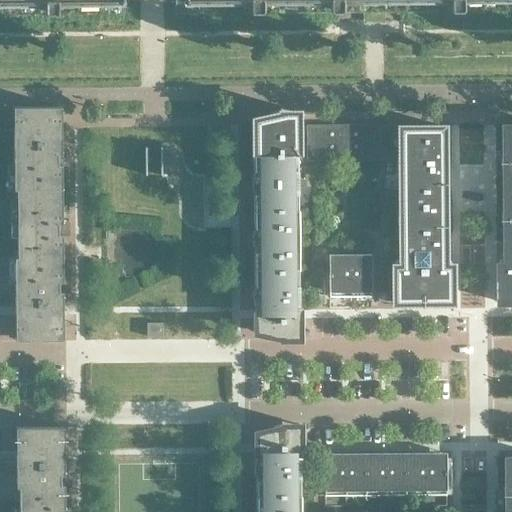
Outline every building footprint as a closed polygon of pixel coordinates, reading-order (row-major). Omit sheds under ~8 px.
[(0,15),(129,14),(129,1),(128,0),(120,0),(121,1),(0,1),(0,15)] [(511,0),(221,0),(183,0),(182,0),(174,0),(174,14),(511,11),(511,0)] [(61,153),(61,129),(61,106),(12,107),(13,131),(13,177),(61,177),(61,165),(66,165),(66,164),(65,164),(65,153),(61,153)] [(298,233),(297,154),(297,111),(273,111),(272,111),(271,112),(270,114),(269,115),(269,114),(252,118),(252,125),(253,170),(254,170),(254,171),(252,173),(252,174),(251,176),(251,177),(251,179),(250,181),(251,185),(251,187),(252,189),(252,190),(254,192),(254,193),(253,193),(253,227),(253,228),(252,231),(251,233),(298,233)] [(511,221),(511,125),(502,126),(502,150),(507,150),(507,151),(511,151),(511,159),(507,159),(507,173),(503,173),(503,207),(503,208),(502,210),(501,212),(500,214),(500,217),(500,219),(500,222),(511,221)] [(438,190),(438,169),(442,169),(442,151),(443,151),(443,126),(398,127),(399,222),(443,222),(443,190),(438,190)] [(376,153),(376,127),(308,127),(309,154),(376,153)] [(161,175),(161,147),(144,147),(144,175),(161,175)] [(61,223),(61,177),(13,177),(13,190),(16,190),(17,257),(62,257),(62,235),(65,235),(65,224),(67,224),(67,223),(61,223)] [(511,221),(500,222),(500,224),(501,226),(502,228),(503,230),(503,249),(503,258),(500,258),(500,259),(499,259),(498,260),(498,261),(497,262),(497,264),(496,264),(497,302),(511,301),(511,221)] [(450,264),(449,262),(449,261),(448,260),(447,259),(446,259),(444,259),(444,249),(443,222),(399,222),(399,265),(392,265),(393,303),(410,303),(411,303),(414,304),(416,305),(419,305),(422,306),(425,305),(427,305),(430,304),(432,302),(433,302),(451,302),(451,264),(450,264)] [(298,338),(298,233),(251,233),(250,235),(250,237),(250,239),(250,242),(251,244),(251,246),(252,248),(253,250),(253,251),(254,285),(253,286),(252,288),(251,291),(251,294),(251,295),(250,298),(251,300),(252,302),(252,303),(253,305),(255,308),(254,308),(254,332),(271,335),(272,336),(272,337),(273,338),(275,338),(298,338)] [(350,297),(349,255),(329,255),(329,297),(350,297)] [(370,297),(370,265),(370,255),(349,255),(350,297),(370,297)] [(62,339),(62,293),(66,292),(66,280),(62,280),(62,257),(17,257),(14,257),(14,263),(14,298),(14,340),(62,339)] [(0,298),(14,298),(14,263),(0,262),(0,298)] [(379,301),(380,301),(381,302),(383,302),(384,302),(385,301),(386,300),(387,298),(387,297),(387,295),(386,294),(386,293),(385,293),(384,292),(383,292),(382,292),(380,292),(379,293),(378,294),(378,295),(377,296),(377,297),(377,298),(377,299),(378,300),(379,301)] [(162,336),(162,323),(146,323),(147,337),(154,336),(162,336)] [(300,511),(300,459),(299,424),(276,424),(274,425),(273,426),(272,427),(272,428),(272,429),(272,428),(255,431),(255,455),(256,456),(254,458),(254,460),(253,462),(253,463),(253,464),(252,465),(252,467),(252,468),(252,470),(253,473),(254,476),(255,478),(255,511),(300,511)] [(64,508),(63,485),(67,485),(67,473),(63,473),(63,426),(15,427),(15,462),(18,462),(18,500),(18,511),(67,511),(67,508),(64,508)] [(341,495),(340,459),(340,453),(324,453),(324,459),(318,459),(319,496),(341,495)] [(363,495),(362,459),(362,453),(340,453),(340,459),(341,495),(363,495)] [(385,495),(385,458),(385,453),(362,453),(362,459),(363,495),(385,495)] [(407,495),(407,458),(407,453),(385,453),(385,458),(385,495),(407,495)] [(429,495),(429,458),(429,453),(407,453),(407,458),(407,495),(429,495)] [(451,495),(451,458),(445,458),(445,453),(429,453),(429,458),(429,495),(451,495)] [(0,499),(18,500),(18,462),(15,462),(0,461),(0,499)]
